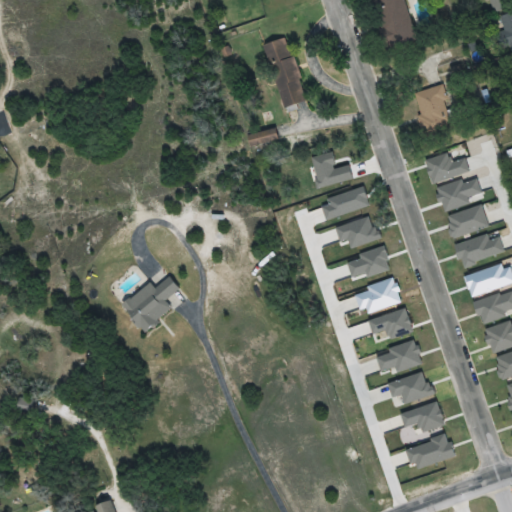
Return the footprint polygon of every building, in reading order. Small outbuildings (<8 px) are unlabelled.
[(405,0),(377,0),(392,50),(418,42),(405,0)] [(510,8),(509,0),(488,0),(490,11),(510,8)] [(511,50),(511,12),(500,17),(511,51),(511,50)] [(264,46),(286,110),(309,101),(287,38),(264,46)] [(427,137),(452,130),(442,86),(416,92),(427,137)] [(252,148),(279,139),(276,128),(249,137),(252,148)] [(152,285),(124,305),(143,333),(174,311),(166,300),(180,290),(172,277),(155,288),(152,285)] [(113,511),(110,502),(95,506),(96,510),(88,511),(113,511)]
